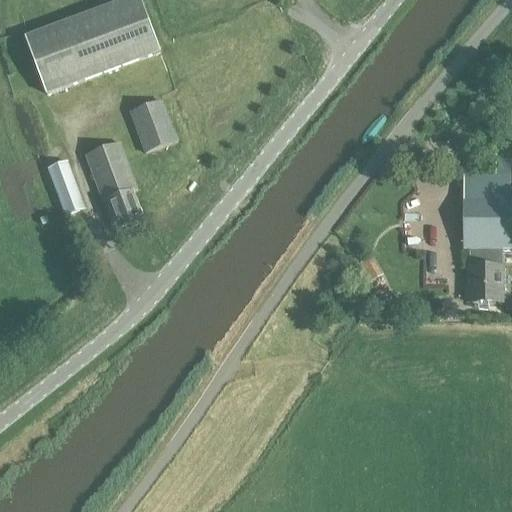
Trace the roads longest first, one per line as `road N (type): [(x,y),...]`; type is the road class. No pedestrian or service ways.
road 1 (unclassified): [(125,511),(324,230),(511,2)]
road 2 (unclassified): [(0,425),(142,307),(395,0)]
road 3 (track): [(101,345),(78,290),(50,280),(0,233)]
